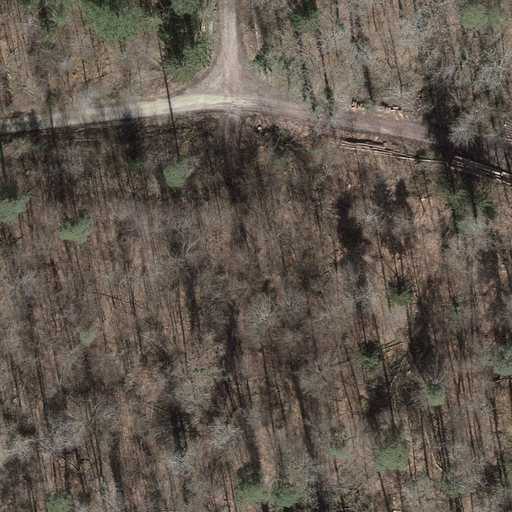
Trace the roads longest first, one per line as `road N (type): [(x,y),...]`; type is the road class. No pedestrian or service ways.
road 1 (track): [(511,167),(233,98),(0,123)]
road 2 (track): [(233,98),(229,417),(209,511)]
road 3 (track): [(85,0),(233,98)]
